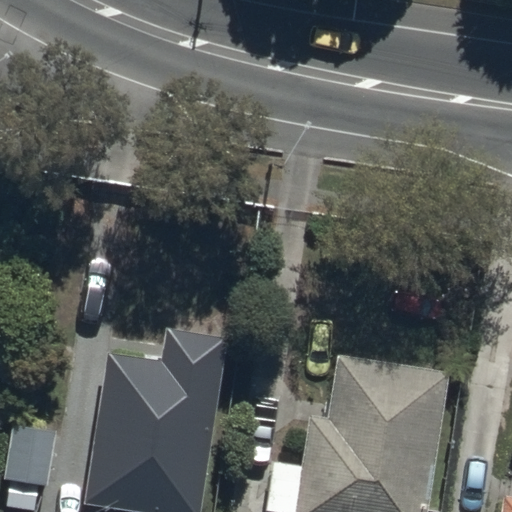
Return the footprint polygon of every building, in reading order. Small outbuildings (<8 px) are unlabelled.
[(0,381),(13,313),(0,312),(0,381)] [(190,511),(212,332),(89,317),(68,497),(184,511),(190,511)] [(429,511),(449,362),(338,348),(333,389),(325,388),(322,411),(308,409),(302,458),(273,454),(266,505),(296,509),(295,511),(429,511)] [(58,426),(13,419),(5,472),(49,479),(58,426)] [(511,511),(511,487),(507,487),(503,511),(511,511)]
